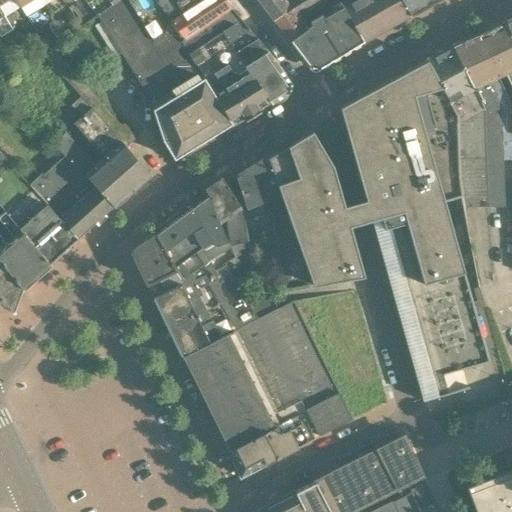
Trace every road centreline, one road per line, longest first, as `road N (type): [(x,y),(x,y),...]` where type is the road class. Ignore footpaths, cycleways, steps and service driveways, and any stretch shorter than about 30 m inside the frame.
road 1 (residential): [(316,100),(124,228),(0,377)]
road 2 (residential): [(504,0),(316,100)]
road 3 (residential): [(234,0),(316,100)]
